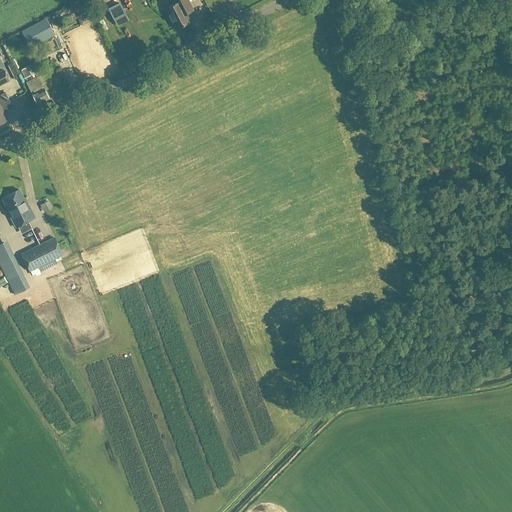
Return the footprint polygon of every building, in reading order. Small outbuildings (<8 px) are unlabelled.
[(193,10),(188,0),(172,0),(175,4),(165,9),(176,29),(190,21),(186,14),(193,10)] [(64,13),(58,16),(62,25),(69,22),(64,13)] [(36,44),(54,35),(51,30),(33,39),(36,44)] [(57,51),(63,49),(59,41),(54,43),(57,51)] [(21,70),(26,77),(33,71),(28,65),(21,70)] [(35,102),(37,102),(37,104),(49,97),(44,88),(38,76),(27,82),(31,90),(30,90),(34,96),(33,98),(35,102)] [(0,122),(8,119),(3,110),(4,108),(12,104),(5,92),(0,94),(0,122)] [(5,195),(5,196),(2,197),(11,214),(11,215),(16,226),(35,217),(25,198),(24,198),(19,189),(11,193),(9,193),(5,195)] [(54,238),(21,254),(29,271),(37,267),(40,272),(56,263),(54,258),(62,254),(54,238)]
